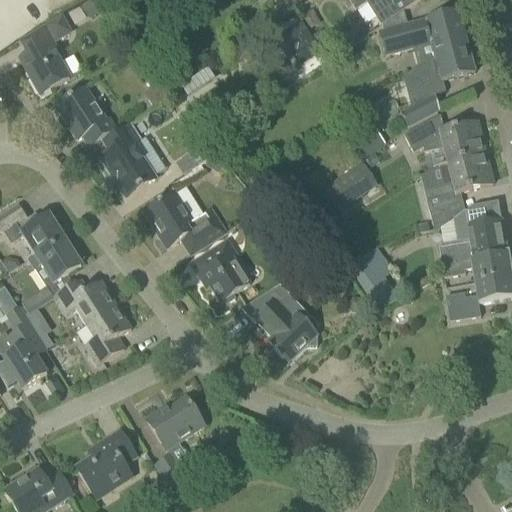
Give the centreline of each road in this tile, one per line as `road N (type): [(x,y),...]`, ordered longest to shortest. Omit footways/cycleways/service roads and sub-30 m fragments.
road 1 (residential): [(511,408),(388,439),(241,397),(193,356)]
road 2 (residential): [(193,356),(65,179),(30,158),(0,158)]
road 3 (residential): [(193,356),(0,450)]
